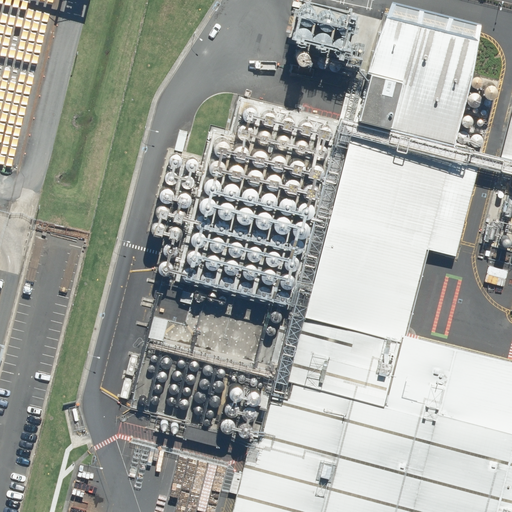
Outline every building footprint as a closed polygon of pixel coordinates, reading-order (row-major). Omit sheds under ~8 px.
[(313,43),(347,49),(355,3),(336,0),(297,0),(290,48),(312,51),(313,43)] [(370,11),(349,110),(441,129),(462,30),(370,11)] [(510,70),(485,63),(468,128),(493,135),(510,70)] [(162,269),(289,304),(337,132),(240,106),(232,134),(211,128),(201,165),(173,158),(153,231),(171,236),(162,269)] [(511,122),(503,157),(511,159),(511,122)] [(239,511),(511,511),(511,362),(405,335),(427,249),(442,253),(454,256),(476,172),(341,137),(295,306),(239,511)] [(507,183),(511,184),(511,230),(501,228),(498,240),(511,244),(511,168),(511,169),(507,183)] [(132,403),(258,434),(273,375),(251,369),(260,334),(282,340),(288,313),(266,307),(263,322),(220,311),(224,297),(188,288),(177,332),(151,325),(132,403)]
